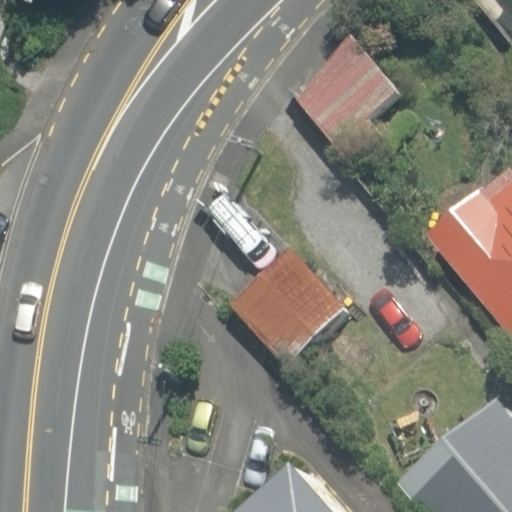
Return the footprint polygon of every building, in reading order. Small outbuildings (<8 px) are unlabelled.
[(416,75),(370,26),(309,82),(364,141),(396,112),(387,103),(416,75)] [(511,165),(439,229),(511,312),(511,165)] [(359,313),(305,249),(239,305),(293,368),(359,313)] [(511,511),(511,410),(413,492),(429,511),(511,511)] [(351,511),(322,479),(284,511),(351,511)]
